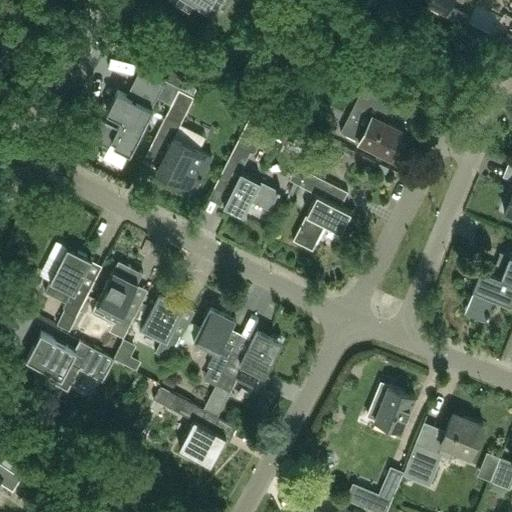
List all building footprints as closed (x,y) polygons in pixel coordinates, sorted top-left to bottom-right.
[(222,0),(177,0),(190,8),(194,0),(202,0),(216,9),(214,12),(215,13),(222,0)] [(417,0),(446,16),(454,0),(417,0)] [(161,90),(166,79),(147,69),(141,80),(136,90),(133,89),(129,97),(118,91),(116,90),(105,111),(122,120),(117,128),(93,116),(84,134),(111,147),(114,141),(131,150),(132,149),(152,108),(151,108),(161,90)] [(391,156),(404,131),(383,120),(394,100),(364,85),(340,131),(359,141),(359,140),(391,156)] [(152,144),(167,152),(158,171),(178,180),(180,176),(198,185),(212,155),(175,137),(194,96),(179,88),(152,144)] [(241,170),(250,152),(253,154),(256,153),(260,143),(259,141),(257,139),(265,123),(251,116),(215,187),(229,194),(224,204),(243,214),(251,199),(270,209),(279,190),(241,170)] [(327,225),(342,232),(353,211),(341,205),(349,191),(307,169),(299,185),(318,195),(294,240),(314,251),(327,225)] [(511,187),(503,212),(511,215),(511,187)] [(51,279),(45,292),(65,301),(62,306),(63,307),(55,323),(70,330),(78,314),(84,302),(88,294),(89,292),(78,286),(91,259),(92,258),(56,240),(49,255),(60,261),(51,279)] [(484,322),(494,297),(509,303),(511,295),(511,257),(500,252),(491,274),(481,270),(463,314),(484,322)] [(119,259),(92,311),(113,322),(110,329),(124,336),(133,318),(135,314),(124,309),(143,272),(119,259)] [(135,314),(133,318),(143,323),(140,330),(161,340),(156,350),(171,358),(182,336),(172,330),(183,307),(184,305),(160,292),(152,306),(142,301),(135,314)] [(190,321),(182,338),(182,339),(193,344),(195,341),(216,351),(208,367),(222,375),(234,351),(224,345),(237,318),(212,305),(201,327),(190,321)] [(230,394),(236,382),(244,366),(265,376),(282,342),(258,330),(245,356),(234,351),(222,375),(216,386),(230,394)] [(42,334),(29,359),(52,371),(48,378),(68,389),(80,367),(105,381),(117,360),(81,340),(75,351),(42,334)] [(381,381),(367,414),(375,417),(401,428),(415,395),(381,381)] [(210,465),(226,437),(199,422),(205,411),(160,386),(153,398),(193,421),(178,447),(210,465)] [(469,455),(481,424),(451,412),(443,430),(432,426),(423,446),(415,442),(402,474),(428,485),(433,473),(441,454),(450,458),(454,449),(469,455)] [(0,435),(9,440),(14,432),(2,424),(0,427),(0,435)] [(511,459),(511,461),(500,456),(491,480),(510,488),(511,481),(511,459)] [(13,491),(22,478),(0,463),(0,481),(0,482),(13,491)] [(375,493),(369,508),(377,511),(385,511),(391,499),(402,471),(390,466),(379,494),(375,493)]
